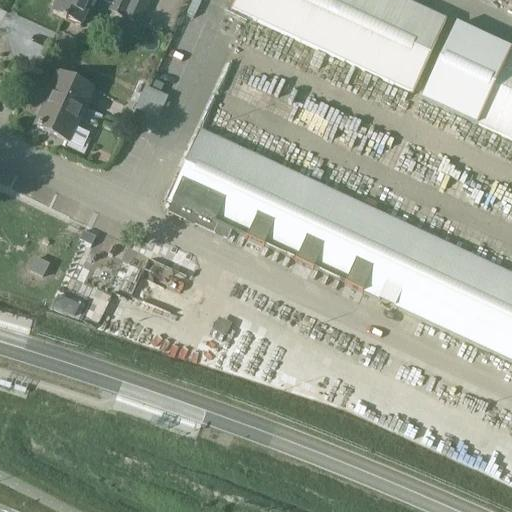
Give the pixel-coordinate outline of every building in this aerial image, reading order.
[(80,29),(92,0),(96,0),(112,7),(109,13),(138,27),(148,5),(137,0),(59,0),(52,16),(62,21),(61,22),(65,24),(66,23),(80,29)] [(446,24),(394,0),(236,0),(230,14),(412,98),(446,24)] [(454,26),(420,100),(476,126),(509,53),(510,51),(454,26)] [(511,54),(509,53),(476,126),(511,142),(511,54)] [(91,91),(58,76),(49,96),(52,97),(38,130),(68,143),(91,91)] [(138,109),(160,117),(168,95),(146,87),(138,109)] [(77,127),(71,142),(84,147),(90,132),(77,127)] [(511,279),(200,134),(168,204),(173,207),(169,215),(227,242),(231,233),(511,364),(511,279)]
